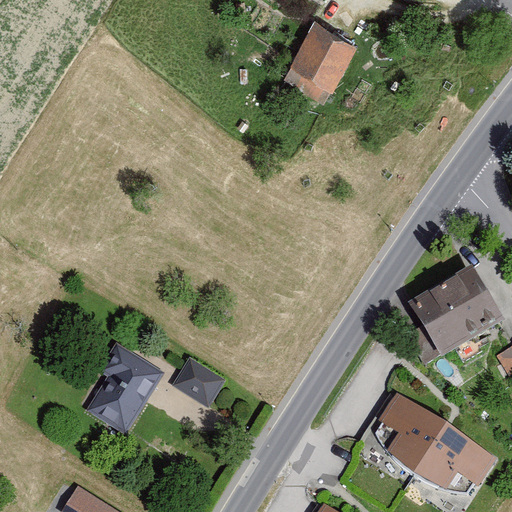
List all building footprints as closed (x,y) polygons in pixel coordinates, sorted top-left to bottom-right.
[(358,45),(317,21),(282,79),(323,103),(358,45)] [(474,272),(410,309),(441,363),(505,326),(474,272)] [(511,347),(497,356),(510,380),(511,378),(511,347)] [(156,373),(111,349),(78,409),(123,434),(156,373)] [(222,388),(180,363),(167,385),(209,410),(222,388)] [(444,425),(398,395),(379,424),(399,437),(387,455),(447,494),(458,476),(478,489),(498,459),(444,425)] [(116,511),(78,488),(63,511),(116,511)]
